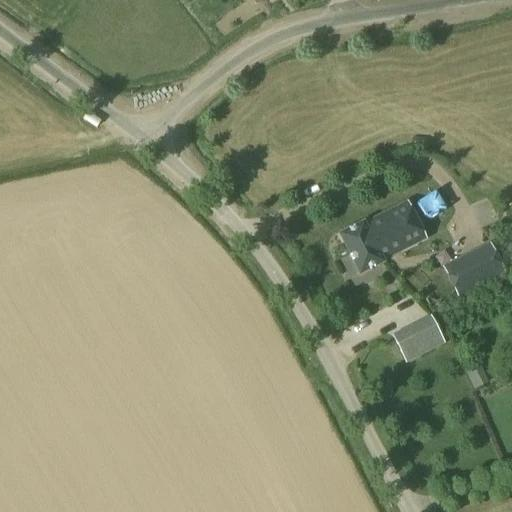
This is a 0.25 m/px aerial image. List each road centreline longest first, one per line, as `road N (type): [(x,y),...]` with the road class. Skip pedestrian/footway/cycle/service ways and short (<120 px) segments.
road 1 (unclassified): [(410,511),(256,247),(150,142)]
road 2 (unclassified): [(150,142),(185,101),(283,35),(488,0)]
road 3 (unclassified): [(150,142),(0,30)]
